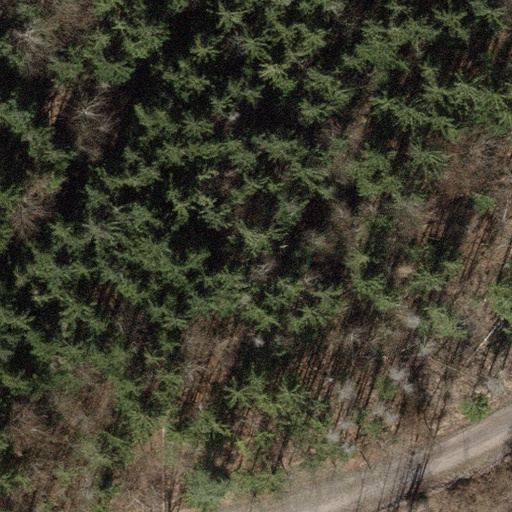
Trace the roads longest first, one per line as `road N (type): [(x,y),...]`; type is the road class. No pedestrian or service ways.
road 1 (track): [(0,269),(195,0)]
road 2 (track): [(340,511),(367,505),(511,413)]
